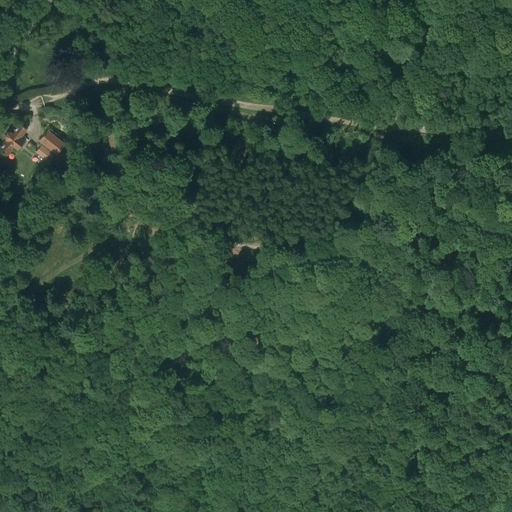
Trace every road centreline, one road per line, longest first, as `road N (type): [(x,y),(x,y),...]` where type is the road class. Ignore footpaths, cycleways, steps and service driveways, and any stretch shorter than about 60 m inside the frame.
road 1 (track): [(0,109),(124,80),(328,121),(511,138)]
road 2 (track): [(331,511),(335,472),(381,349),(391,292),(423,261),(451,248)]
road 3 (track): [(451,248),(479,277),(466,384),(470,428),(495,440),(511,433)]
